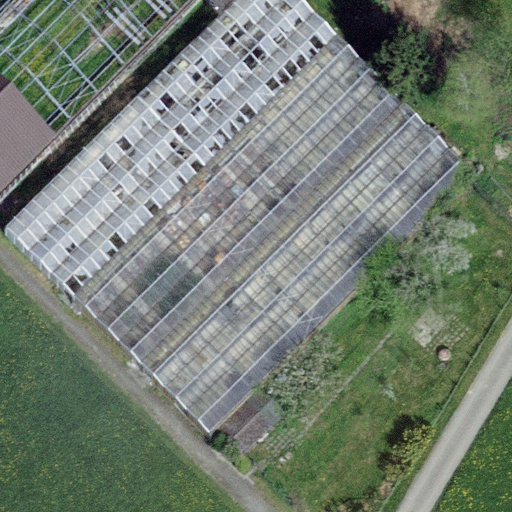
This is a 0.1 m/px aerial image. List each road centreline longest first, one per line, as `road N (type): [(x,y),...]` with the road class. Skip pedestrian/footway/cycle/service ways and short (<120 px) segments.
road 1 (track): [(262,511),(0,250)]
road 2 (track): [(511,370),(425,511)]
